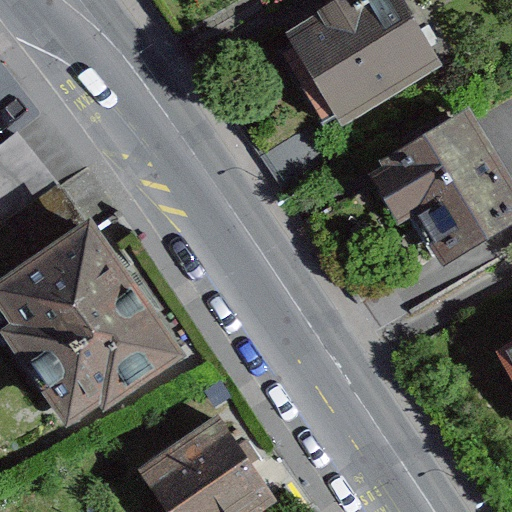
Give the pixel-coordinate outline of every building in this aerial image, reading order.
[(347,137),(448,75),(401,0),(366,0),(290,46),(347,137)] [(511,241),(511,179),(476,120),(374,181),(409,239),(422,231),(451,279),(511,241)] [(0,130),(0,180),(25,160),(0,130)] [(0,302),(0,319),(75,438),(180,371),(98,241),(0,302)] [(511,358),(503,364),(511,379),(511,358)] [(284,511),(230,431),(142,489),(157,511),(284,511)]
